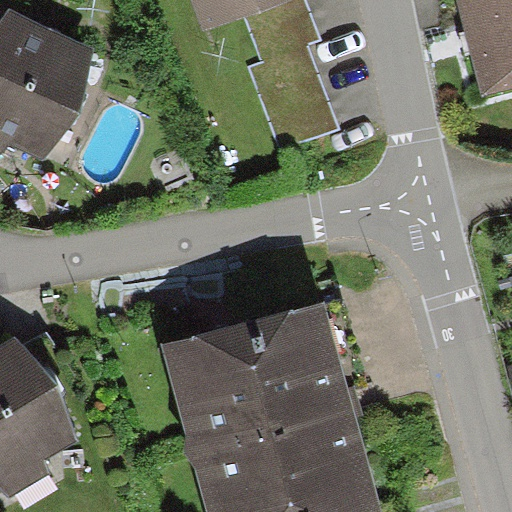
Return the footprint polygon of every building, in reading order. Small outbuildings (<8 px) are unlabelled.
[(99,32),(28,0),(6,0),(0,14),(0,148),(1,149),(9,133),(45,150),(99,32)] [(197,0),(204,17),(242,3),(250,0),(197,0)] [(327,41),(310,0),(250,0),(242,3),(267,62),(252,68),(281,142),(340,119),(311,47),(327,41)] [(511,0),(457,0),(482,89),(511,80),(511,0)] [(319,289),(163,325),(216,511),(322,511),(381,498),(319,289)] [(11,327),(0,334),(0,478),(9,491),(51,462),(43,451),(80,425),(11,327)]
